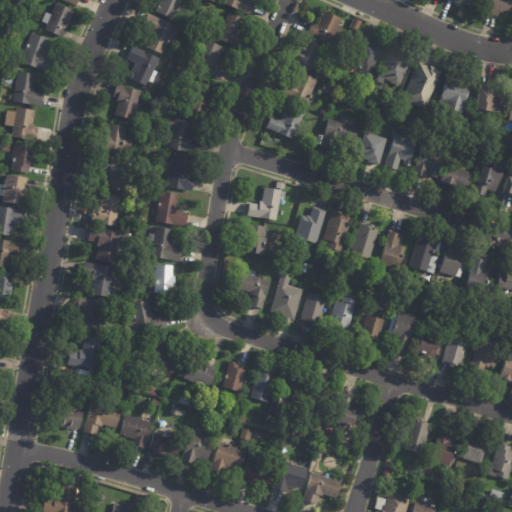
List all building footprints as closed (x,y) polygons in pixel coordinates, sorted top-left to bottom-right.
[(178,0),(175,8),(170,20),(154,12),(159,0),(178,0)] [(252,5),(248,16),(222,5),(223,0),(246,0),(253,3),(252,5)] [(474,0),(470,8),(461,4),(460,7),(449,2),(450,0),(474,0)] [(499,12),(497,12),(497,16),(484,14),(486,0),(511,0),(509,12),(501,11),(500,13),(499,12)] [(67,31),(65,37),(46,30),(48,24),(43,22),(47,13),(53,15),(57,4),(76,11),(71,24),(68,23),(66,29),(68,29),(67,31)] [(334,26),(326,45),(302,35),(307,22),(312,24),(318,11),(337,20),(334,26)] [(237,40),(234,48),(216,40),(227,14),(243,21),(236,38),(238,39),(237,40)] [(177,30),(170,45),(167,43),(166,46),(165,46),(160,57),(143,49),(148,38),(145,36),(147,31),(139,28),(144,15),(177,30)] [(355,32),(349,29),(353,21),(359,23),(355,32)] [(54,62),(50,74),(20,62),(31,33),(49,40),(46,48),(45,48),(44,52),(46,53),(45,57),(55,61),(54,62)] [(307,72),(291,64),(293,59),(291,59),(298,44),(299,45),(302,39),(319,46),(307,72)] [(361,39),(382,48),(368,81),(353,74),(354,70),(348,67),(360,39),(361,39)] [(217,62),(216,65),(224,68),(219,81),(192,69),(193,65),(189,63),(193,55),(197,57),(198,54),(195,53),(196,51),(198,52),(204,40),(221,48),(220,49),(221,49),(219,54),(221,54),(217,62)] [(156,73),(151,84),(148,82),(146,87),(130,80),(133,74),(130,73),(135,63),(125,59),(130,47),(157,59),(151,71),(156,73)] [(388,52),(409,62),(397,87),(375,77),(387,51),(388,52)] [(418,64),(423,66),(423,65),(438,72),(422,109),(400,100),(415,63),(418,64)] [(35,91),(34,93),(45,94),(42,107),(13,102),(18,72),(34,75),(32,89),(35,90),(35,91)] [(309,96),(310,96),(309,98),(308,98),(304,106),(287,99),(287,98),(278,94),(284,79),(291,82),(293,76),(294,76),(295,73),(315,81),(309,96)] [(456,80),(457,80),(456,84),(468,87),(461,113),(444,109),(446,102),(438,100),(444,79),(452,82),(452,79),(456,80)] [(209,97),(204,114),(188,109),(191,101),(188,100),(189,97),(191,98),(196,83),(212,88),(209,97)] [(134,108),(130,120),(114,115),(118,102),(115,101),(116,98),(112,97),(116,84),(139,92),(134,108)] [(323,90),(326,84),(331,87),(328,93),(323,90)] [(479,89),(486,90),(486,91),(491,92),(491,96),(497,97),(495,114),(471,110),(475,90),(477,90),(477,89),(479,89)] [(292,139),(265,128),(270,116),(279,120),(283,110),(285,112),(288,106),(303,112),(292,139)] [(40,131),(38,140),(30,139),(30,140),(12,137),(14,126),(5,125),(8,110),(16,112),(17,107),(36,110),(34,124),(36,124),(36,128),(40,128),(40,131)] [(183,143),(180,153),(165,148),(168,137),(162,136),(166,121),(171,123),(172,119),(188,124),(183,143)] [(334,122),(356,129),(352,143),(335,139),(332,150),(319,146),(327,120),(334,122)] [(122,138),(119,155),(100,152),(100,146),(99,146),(101,134),(104,134),(105,124),(123,127),(122,138)] [(375,166),(366,163),(366,161),(359,159),(361,154),(357,152),(363,133),(384,140),(376,166),(375,166)] [(402,162),(399,161),(396,172),(383,168),(393,135),(415,142),(411,156),(413,157),(410,168),(402,166),(403,162),(402,162)] [(2,151),(4,142),(12,144),(10,153),(2,151)] [(32,168),(29,168),(28,174),(11,171),(12,163),(11,162),(14,149),(15,144),(32,147),(32,153),(34,153),(32,168)] [(424,172),(422,172),(421,174),(414,172),(422,145),(445,151),(437,179),(427,176),(428,174),(424,172)] [(122,186),(121,193),(105,190),(107,176),(104,175),(105,172),(95,171),(97,158),(126,162),(122,186)] [(185,179),(185,180),(190,181),(188,191),(164,188),(169,158),(182,160),(180,176),(185,177),(185,179)] [(451,186),(438,182),(444,165),(471,173),(465,190),(451,186)] [(484,197),(473,193),(481,167),(500,172),(493,195),(486,193),(484,197)] [(511,201),(497,197),(503,177),(505,178),(508,168),(511,169),(511,201)] [(28,181),(27,189),(29,189),(26,206),(4,202),(5,197),(0,196),(0,184),(5,186),(6,181),(7,181),(8,175),(29,179),(28,181)] [(278,196),(274,221),(244,217),(246,203),(257,205),(257,202),(259,202),(262,189),(278,191),(278,196)] [(185,215),(184,227),(155,223),(158,207),(154,206),(155,203),(158,204),(160,192),(178,195),(176,212),(185,214),(185,215)] [(89,220),(91,210),(95,211),(96,206),(98,207),(100,194),(118,198),(113,227),(89,223),(89,220)] [(25,213),(24,223),(18,222),(17,231),(14,231),(13,237),(0,235),(0,206),(26,211),(25,213)] [(312,209),(323,212),(314,245),(293,240),(299,217),(308,219),(311,209),(312,209)] [(330,214),(348,219),(338,252),(325,249),(327,243),(321,242),(330,213),(330,214)] [(263,239),(262,242),(260,242),(258,256),(239,254),(243,232),(245,232),(246,225),(263,228),(262,233),(264,234),(263,239)] [(359,225),(375,230),(367,260),(349,254),(358,225),(359,225)] [(84,241),(86,228),(113,234),(107,263),(92,260),(95,247),(92,247),(92,243),(83,241),(84,241)] [(180,251),(178,262),(151,258),(153,242),(148,241),(150,234),(155,234),(156,228),(172,230),(170,244),(173,245),(173,248),(180,249),(180,251)] [(398,234),(402,235),(399,247),(403,248),(396,272),(379,267),(389,231),(398,234)] [(20,245),(18,259),(13,258),(11,270),(0,268),(0,240),(20,244),(20,245)] [(417,241),(433,247),(430,256),(438,258),(433,275),(408,267),(416,241),(417,241)] [(445,251),(458,255),(452,277),(437,273),(443,250),(445,251)] [(473,259),(482,262),(479,271),(485,273),(480,291),(461,285),(470,258),(473,259)] [(107,280),(104,298),(87,296),(89,281),(86,281),(87,277),(78,276),(79,263),(109,268),(107,280)] [(173,286),(173,289),(171,289),(170,294),(153,294),(154,286),(150,286),(150,284),(145,284),(145,278),(154,278),(154,266),(172,266),(171,277),(173,277),(173,286)] [(258,311),(247,307),(250,297),(247,297),(248,294),(234,290),(239,273),(246,276),(248,271),(254,273),(253,278),(267,282),(258,311)] [(12,275),(11,280),(12,280),(11,284),(13,284),(12,289),(11,288),(10,291),(12,291),(11,295),(10,295),(8,303),(0,301),(0,272),(12,275)] [(511,274),(511,290),(511,295),(497,292),(498,289),(493,288),(495,278),(500,279),(501,273),(511,274)] [(286,287),(300,291),(292,320),(269,313),(280,278),(287,280),(285,287),(286,287)] [(309,322),(299,319),(307,294),(325,299),(317,324),(309,322)] [(333,332),(325,329),(332,302),(338,303),(340,297),(353,301),(344,335),(333,332)] [(101,302),(96,332),(78,329),(80,313),(73,312),(76,298),(101,302)] [(148,305),(148,308),(151,307),(152,317),(161,316),(163,330),(127,336),(125,324),(132,323),(132,319),(128,320),(128,317),(131,316),(129,305),(147,301),(148,305)] [(9,312),(7,327),(4,326),(2,338),(0,337),(0,309),(9,311),(9,312)] [(404,354),(394,350),(398,338),(391,336),(398,312),(416,318),(404,354)] [(371,341),(369,340),(368,344),(362,342),(363,339),(358,338),(365,315),(382,320),(376,343),(371,341)] [(420,337),(437,342),(435,348),(436,349),(434,356),(432,356),(432,357),(428,356),(427,359),(412,355),(418,336),(420,337)] [(62,366),(63,352),(74,353),(74,351),(79,351),(80,338),(97,339),(94,369),(62,366)] [(452,367),(438,363),(445,339),(463,345),(456,368),(452,367)] [(171,349),(172,350),(164,355),(175,369),(161,380),(160,378),(153,383),(136,360),(164,340),(171,349)] [(482,363),(477,377),(465,374),(475,340),(496,347),(490,366),(482,363)] [(511,386),(506,385),(504,384),(504,381),(499,380),(506,355),(511,356),(511,386)] [(208,366),(209,367),(209,369),(213,371),(208,387),(200,385),(199,386),(196,385),(196,384),(181,379),(188,360),(208,366)] [(237,367),(244,369),(237,393),(220,388),(222,380),(219,379),(221,375),(223,376),(227,362),(234,364),(234,365),(235,366),(237,367)] [(264,375),(273,377),(265,404),(248,399),(253,382),(250,381),(252,376),(254,377),(256,371),(261,372),(261,374),(264,375)] [(300,381),(287,379),(284,400),(296,402),(300,381)] [(314,397),(317,398),(318,395),(328,398),(320,425),(318,425),(315,434),(302,430),(304,423),(297,421),(305,394),(314,397)] [(341,395),(355,399),(351,411),(353,412),(347,430),(334,426),(333,430),(326,428),(333,406),(336,407),(339,394),(341,395)] [(99,408),(119,413),(114,430),(102,427),(101,429),(96,427),(94,438),(82,434),(89,405),(99,408)] [(170,407),(177,409),(176,416),(168,414),(170,407)] [(70,410),(73,410),(73,411),(81,413),(77,429),(70,428),(70,429),(57,426),(58,422),(54,421),(57,408),(67,410),(67,409),(70,410)] [(138,421),(150,424),(142,451),(129,447),(131,440),(118,436),(124,416),(138,421)] [(422,424),(428,426),(418,456),(400,450),(410,420),(422,424)] [(237,440),(240,429),(249,432),(247,443),(237,440)] [(159,432),(179,439),(173,455),(160,450),(158,456),(146,452),(154,430),(159,432)] [(439,430),(450,434),(447,443),(451,444),(449,451),(454,452),(450,465),(446,463),(445,468),(427,462),(437,430),(439,430)] [(196,435),(213,440),(206,463),(194,459),(192,466),(181,463),(191,431),(197,433),(196,435)] [(476,437),(474,445),(483,447),(477,466),(462,461),(470,435),(476,437)] [(234,449),(243,452),(237,471),(235,471),(234,474),(223,470),(221,476),(208,472),(217,444),(225,446),(234,449)] [(498,445),(509,449),(508,452),(511,453),(510,459),(511,459),(505,482),(493,478),(494,473),(489,471),(497,445),(498,445)] [(319,459),(314,457),(316,449),(322,451),(319,459)] [(285,452),(293,453),(292,460),(284,459),(285,452)] [(246,483),(245,483),(246,481),(239,479),(245,462),(252,465),(254,460),(262,462),(261,465),(272,469),(266,487),(261,485),(260,488),(246,483)] [(296,490),(293,490),(292,492),(284,489),(282,495),(270,492),(279,463),(305,472),(298,491),(296,490)] [(422,468),(429,470),(428,476),(421,474),(422,468)] [(386,482),(380,481),(383,471),(389,472),(386,482)] [(335,492),(333,500),(321,496),(320,498),(316,497),(313,506),(301,502),(310,474),(338,484),(335,492)] [(81,509),(80,511),(43,511),(45,498),(54,500),(55,497),(56,497),(58,483),(77,486),(76,497),(78,498),(77,502),(75,501),(74,505),(81,506),(81,509)] [(404,511),(379,511),(380,511),(374,510),(378,498),(385,501),(388,492),(409,499),(404,511)] [(410,511),(414,501),(434,508),(432,511),(410,511)] [(113,511),(115,504),(122,505),(122,503),(140,506),(138,511),(113,511)]
